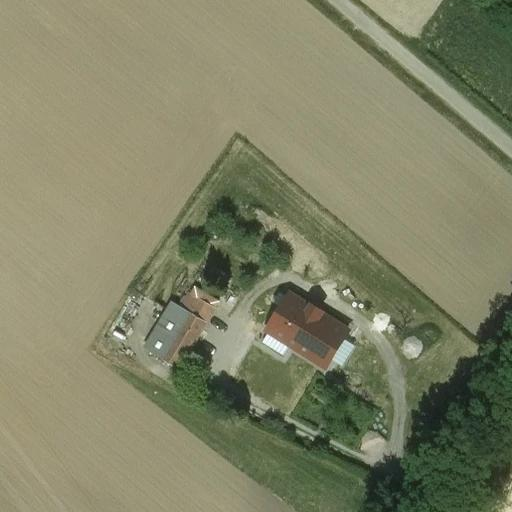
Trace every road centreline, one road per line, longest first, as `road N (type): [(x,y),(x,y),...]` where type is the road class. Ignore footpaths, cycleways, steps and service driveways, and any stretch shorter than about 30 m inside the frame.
road 1 (unclassified): [(337,0),(511,147)]
road 2 (unclassified): [(400,511),(511,347)]
